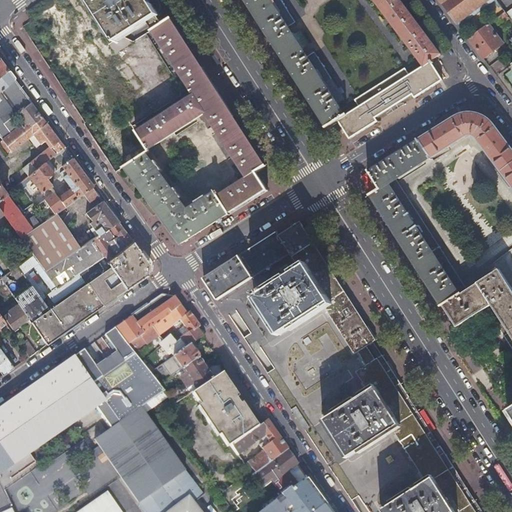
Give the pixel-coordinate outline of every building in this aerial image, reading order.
[(22,25),(83,115),(111,95),(113,93),(59,12),(60,11),(64,17),(64,18),(66,18),(67,18),(69,18),(70,17),(71,15),(71,14),(62,1),(61,0),(60,0),(58,0),(58,1),(57,1),(57,2),(56,3),(56,4),(57,6),(58,8),(57,9),(53,4),(33,18),(22,25)] [(45,0),(29,11),(33,18),(53,4),(56,3),(57,2),(57,1),(58,1),(58,0),(57,0),(45,0)] [(152,27),(161,21),(157,14),(158,13),(151,2),(154,0),(93,0),(111,28),(109,29),(116,40),(118,39),(119,39),(148,21),(152,27)] [(327,127),(338,120),(344,116),(335,103),(342,99),(312,53),(306,57),(304,54),(301,49),(308,45),(300,32),(293,36),(290,31),(287,26),(293,22),(278,0),(246,0),(273,42),(287,64),(327,127)] [(372,0),(422,66),(430,60),(440,53),(399,0),(372,0)] [(438,0),(456,23),(486,0),(438,0)] [(504,12),(501,14),(497,17),(502,23),(508,18),(504,12)] [(169,16),(161,21),(152,27),(194,93),(137,131),(146,146),(204,109),(246,173),(216,192),(215,190),(186,208),(145,151),(136,158),(124,166),(159,212),(181,243),(268,188),(257,172),(265,166),(169,16)] [(468,39),(476,49),(483,59),(504,44),(489,23),(468,39)] [(430,60),(422,66),(408,74),(404,68),(355,100),(359,106),(344,116),(338,120),(349,138),(377,119),(375,116),(412,93),(414,96),(442,78),(430,60)] [(0,90),(13,80),(0,62),(0,90)] [(28,128),(33,123),(41,117),(39,114),(13,80),(0,90),(0,135),(3,140),(11,134),(7,129),(3,124),(17,113),(25,123),(25,124),(28,128)] [(83,115),(87,121),(103,110),(119,100),(115,96),(117,94),(119,95),(120,96),(121,95),(123,95),(124,94),(125,93),(126,92),(126,91),(126,89),(125,87),(124,86),(123,86),(121,85),(116,91),(113,93),(111,95),(83,115)] [(103,110),(87,121),(84,124),(116,172),(124,166),(136,158),(103,110)] [(370,193),(454,329),(490,307),(507,335),(502,338),(511,355),(511,409),(506,414),(511,423),(511,293),(495,265),(460,286),(395,179),(473,131),(511,185),(511,149),(492,122),(487,117),(484,115),(482,114),(480,113),(477,112),(469,112),(464,113),(459,115),(428,134),(368,172),(379,188),(370,193)] [(7,129),(11,134),(25,124),(25,123),(17,113),(3,124),(7,129)] [(24,168),(28,174),(63,147),(41,117),(33,123),(36,127),(30,131),(28,128),(25,124),(11,134),(3,140),(10,149),(16,144),(26,137),(28,136),(32,133),(39,142),(43,139),(49,148),(24,168)] [(35,145),(39,142),(32,133),(28,136),(35,145)] [(29,142),(26,137),(16,144),(20,150),(29,142)] [(34,183),(45,198),(43,199),(51,210),(47,212),(50,216),(56,213),(74,199),(92,186),(63,147),(28,174),(34,183)] [(98,194),(92,186),(74,199),(79,207),(98,194)] [(0,210),(1,212),(20,238),(32,230),(27,222),(6,195),(0,199),(0,210)] [(97,236),(118,222),(103,201),(86,214),(95,227),(92,229),(97,236)] [(42,211),(27,222),(32,230),(47,219),(42,211)] [(37,262),(45,273),(60,262),(81,248),(56,213),(50,216),(47,219),(32,230),(20,238),(31,254),(37,262)] [(290,253),(291,256),(313,242),(299,220),(278,234),(290,253)] [(107,261),(134,243),(118,222),(97,236),(92,240),(98,249),(86,258),(84,256),(79,259),(82,261),(66,272),(60,262),(45,273),(57,290),(78,275),(104,257),(107,261)] [(253,277),(290,253),(278,234),(276,232),(240,255),(253,277)] [(434,475),(436,479),(453,468),(421,418),(381,356),(378,357),(369,344),(376,340),(313,242),(291,256),(300,269),(256,297),(280,334),(324,306),(355,354),(358,352),(367,364),(357,371),(369,389),(325,418),(348,456),(393,428),(427,480),(434,475)] [(148,262),(134,243),(107,261),(104,257),(78,275),(82,280),(95,271),(97,273),(100,270),(102,272),(30,323),(41,338),(45,344),(46,345),(146,276),(147,269),(148,262)] [(32,265),(37,262),(31,254),(18,264),(15,261),(8,266),(11,270),(17,265),(22,272),(25,270),(32,265)] [(217,299),(253,277),(240,255),(230,261),(204,278),(217,299)] [(52,293),(57,290),(45,273),(37,262),(32,265),(52,293)] [(45,298),(25,270),(22,272),(31,284),(42,300),(45,298)] [(61,295),(82,280),(78,275),(57,290),(61,295)] [(16,303),(27,319),(46,305),(42,300),(31,284),(13,297),(12,298),(14,301),(16,303)] [(12,303),(14,301),(12,298),(8,292),(5,294),(12,303)] [(126,344),(129,342),(179,305),(173,297),(161,295),(114,328),(126,344)] [(13,329),(27,319),(16,303),(11,306),(7,309),(6,310),(6,311),(6,312),(9,316),(7,318),(5,316),(4,317),(13,329)] [(145,343),(178,319),(185,314),(179,305),(129,342),(134,349),(144,342),(145,343)] [(172,356),(189,344),(201,336),(195,329),(199,326),(188,312),(185,314),(178,319),(189,333),(176,343),(167,349),(172,356)] [(162,511),(188,493),(195,502),(204,495),(140,407),(163,391),(126,344),(114,328),(103,335),(122,361),(102,376),(83,349),(76,354),(107,398),(96,406),(110,425),(92,438),(145,511),(162,511)] [(164,352),(167,349),(176,343),(171,336),(159,345),(164,352)] [(29,357),(32,355),(35,353),(26,340),(20,344),(29,357)] [(197,357),(189,344),(172,356),(181,369),(197,357)] [(0,349),(0,372),(2,376),(14,368),(0,349)] [(107,398),(76,354),(0,407),(0,471),(96,406),(107,398)] [(204,367),(197,357),(181,369),(184,374),(178,378),(181,383),(204,367)] [(211,377),(204,367),(181,383),(185,388),(191,385),(194,389),(211,377)] [(218,372),(211,377),(194,389),(191,391),(200,405),(197,407),(217,436),(219,435),(228,448),(229,446),(255,428),(218,372)] [(266,420),(255,428),(229,446),(236,455),(259,437),(262,441),(258,444),(262,450),(246,462),(254,473),(287,449),(266,420)] [(302,469),(287,449),(254,473),(251,475),(260,488),(271,481),(272,482),(291,468),(296,474),(302,469)] [(474,511),(480,508),(453,468),(436,479),(458,511),(474,511)] [(458,511),(436,479),(434,475),(427,480),(382,509),(384,511),(458,511)] [(307,479),(288,491),(296,500),(297,499),(304,508),(320,497),(307,479)] [(330,511),(326,505),(320,497),(304,508),(297,499),(296,500),(288,491),(286,488),(280,493),(288,504),(285,507),(288,511),(330,511)] [(188,493),(162,511),(202,511),(195,502),(188,493)]
